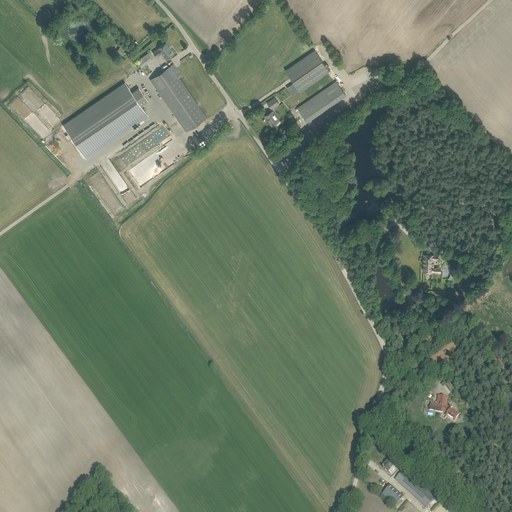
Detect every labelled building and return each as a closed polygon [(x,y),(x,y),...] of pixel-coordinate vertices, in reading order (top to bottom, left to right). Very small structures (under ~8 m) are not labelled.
[(169,50),(165,44),(158,48),(153,52),(156,57),(162,53),(166,59),(173,54),(170,49),(169,50)] [(117,51),(124,54),(127,48),(120,45),(117,51)] [(315,50),(285,70),(300,91),(330,71),(315,50)] [(136,61),(141,68),(152,60),(147,53),(136,61)] [(150,80),(186,132),(206,117),(179,78),(182,76),(173,64),(150,80)] [(298,108),(307,122),(346,95),(336,81),(298,108)] [(139,87),(132,92),(125,82),(63,125),(85,158),(148,115),(141,105),(148,101),(139,87)] [(291,83),(287,87),(293,94),(298,90),(291,83)] [(41,136),(49,128),(17,96),(9,104),(41,136)] [(267,103),(272,109),(279,103),(275,97),(267,103)] [(279,120),(273,110),(265,116),(272,125),(279,120)] [(423,270),(428,270),(441,270),(441,266),(433,266),(433,258),(437,258),(438,254),(424,253),(423,270)] [(451,381),(446,385),(451,392),(456,388),(451,381)] [(428,397),(433,401),(438,393),(433,389),(428,397)] [(452,410),(450,409),(446,405),(445,405),(447,397),(438,396),(437,403),(430,402),(429,410),(443,413),(445,413),(445,416),(454,422),(459,414),(452,409),(452,410)] [(389,458),(382,466),(388,471),(393,466),(396,464),(389,458)] [(395,479),(426,507),(435,498),(403,470),(395,479)] [(382,494),(395,506),(403,497),(390,485),(382,494)] [(437,496),(435,499),(441,505),(443,502),(437,496)]
